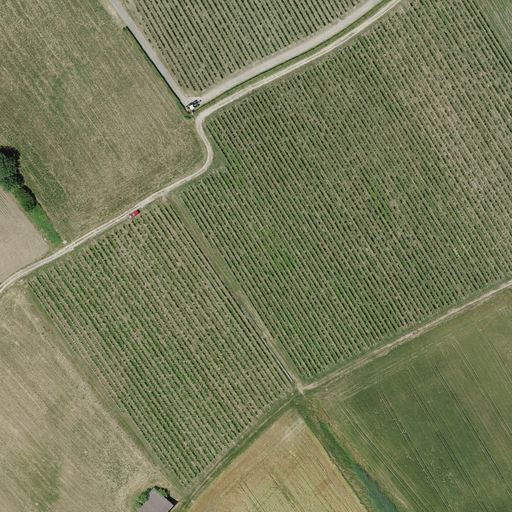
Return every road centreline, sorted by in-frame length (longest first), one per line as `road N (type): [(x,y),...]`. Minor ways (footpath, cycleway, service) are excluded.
road 1 (track): [(0,290),(204,167),(199,128),(211,110),(350,34),(395,0)]
road 2 (track): [(511,280),(298,389),(176,511)]
road 3 (track): [(113,0),(188,106),(375,0)]
